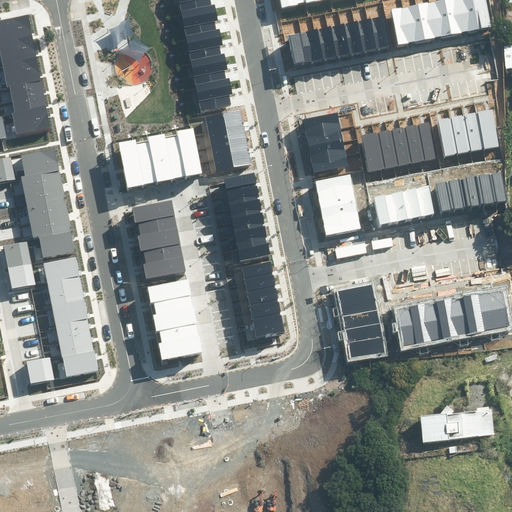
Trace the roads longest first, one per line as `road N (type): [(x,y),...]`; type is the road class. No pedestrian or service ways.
road 1 (residential): [(215,383),(179,192),(96,206)]
road 2 (residential): [(267,109),(485,67)]
road 3 (residential): [(96,206),(56,0)]
road 4 (residential): [(300,280),(491,242)]
road 5 (residential): [(131,380),(96,206)]
road 6 (residential): [(300,280),(312,348),(307,360),(215,383)]
road 7 (residential): [(267,109),(300,280)]
road 8 (residential): [(0,283),(27,420)]
road 9 (residential): [(215,383),(239,493),(231,511)]
